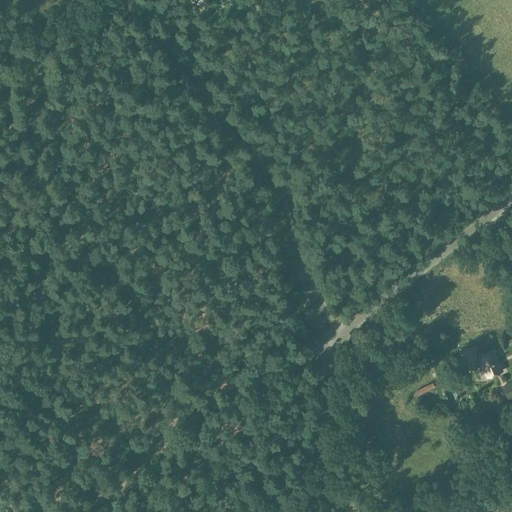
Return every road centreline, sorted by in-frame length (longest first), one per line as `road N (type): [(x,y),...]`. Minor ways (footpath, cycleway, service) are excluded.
road 1 (tertiary): [(321,511),(326,384),(337,342),(511,199)]
road 2 (track): [(337,342),(258,161),(155,30)]
road 3 (track): [(333,349),(286,371),(239,380),(176,418),(102,511)]
